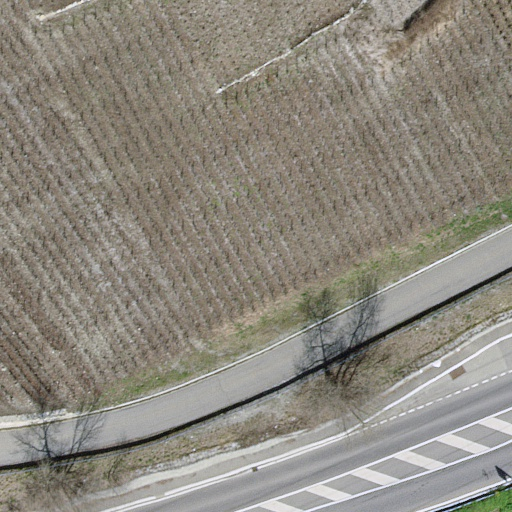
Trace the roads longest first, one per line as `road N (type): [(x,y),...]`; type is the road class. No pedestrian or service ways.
road 1 (unclassified): [(0,449),(108,429),(257,375),(511,246)]
road 2 (primary): [(511,423),(268,511)]
